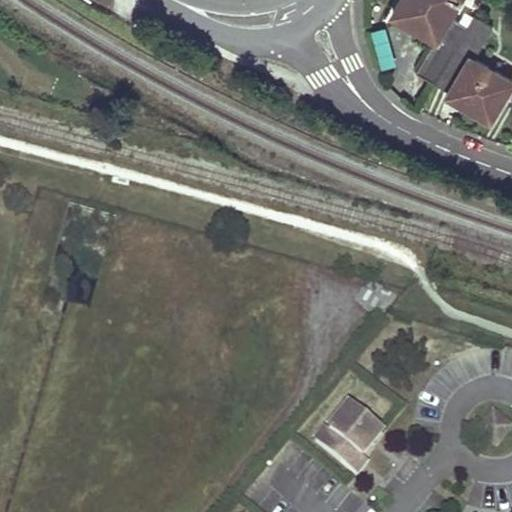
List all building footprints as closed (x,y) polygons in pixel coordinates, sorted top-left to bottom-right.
[(434,82),(467,25),(449,14),(457,0),(399,0),(392,13),(436,39),(417,72),(434,82)] [(491,25),(482,20),(473,14),(467,25),(434,82),(449,91),(448,94),(489,119),(511,81),(511,79),(473,56),(491,25)] [(378,64),(395,61),(388,23),(371,26),(378,64)] [(325,429),(314,443),(353,475),(364,461),(359,457),(369,445),(363,440),(374,427),(349,407),(328,432),(325,429)] [(511,427),(491,411),(473,433),(494,449),(511,427)] [(380,432),(374,427),(363,440),(369,445),(380,432)]
